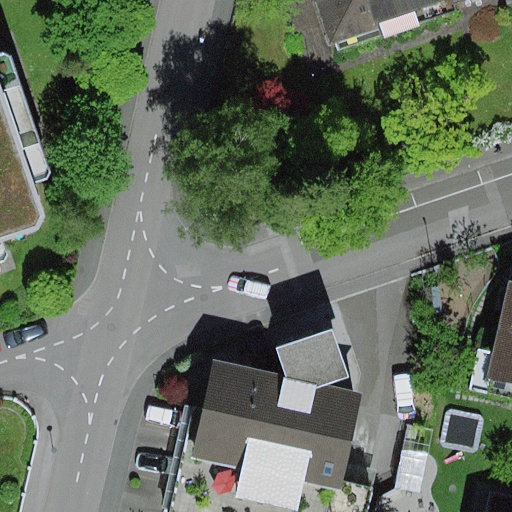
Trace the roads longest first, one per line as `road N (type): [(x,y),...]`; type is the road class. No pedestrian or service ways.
road 1 (residential): [(119,323),(511,197)]
road 2 (residential): [(189,0),(119,323)]
road 3 (residential): [(119,323),(70,511)]
road 4 (residential): [(119,323),(0,364)]
